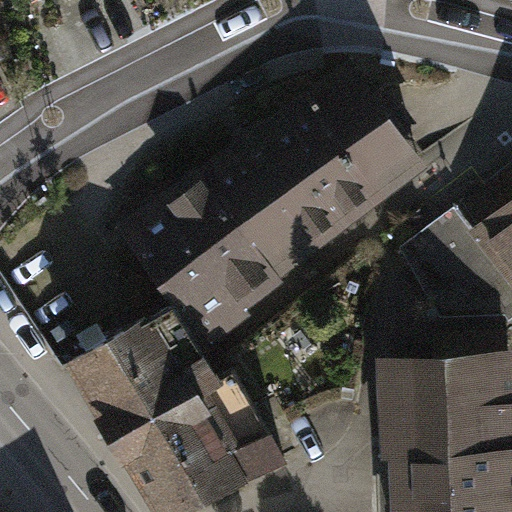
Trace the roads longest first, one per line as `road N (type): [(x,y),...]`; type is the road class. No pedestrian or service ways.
road 1 (residential): [(335,14),(298,21),(94,108),(0,181)]
road 2 (residential): [(511,52),(335,14)]
road 3 (primary): [(0,397),(94,511)]
